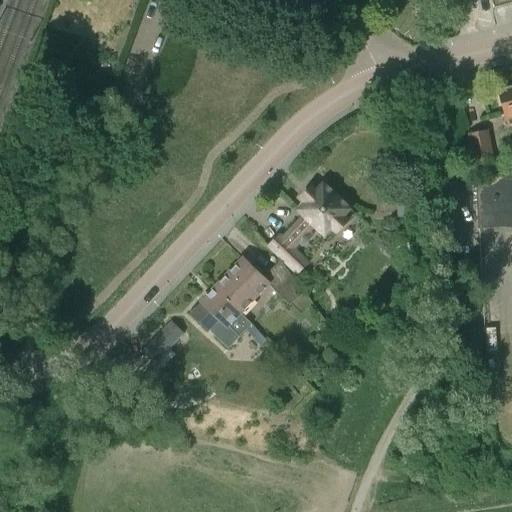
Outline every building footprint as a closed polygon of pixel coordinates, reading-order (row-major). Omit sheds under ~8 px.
[(511,88),(504,90),(502,93),(499,94),(508,128),(511,127),(511,88)] [(469,135),(475,167),(494,163),(488,131),(469,135)] [(511,174),(476,176),(479,229),(511,227),(511,174)] [(350,211),(323,185),(316,192),(311,188),(300,200),(305,204),(298,211),(303,217),(282,239),(279,235),(268,247),(298,277),(309,265),(294,251),(299,246),(303,250),(313,238),(310,234),(315,229),(325,239),(332,231),(337,236),(348,224),(343,219),(350,211)] [(396,185),(397,219),(413,219),(413,185),(396,185)] [(243,259),(218,287),(244,312),(246,310),(245,310),(252,303),(252,304),(261,295),(260,294),(265,288),(266,289),(269,285),(289,305),(304,292),(280,261),(263,278),(243,259)] [(218,287),(192,314),(210,331),(229,348),(252,324),(242,314),(244,312),(218,287)] [(171,323),(143,352),(155,363),(156,362),(163,368),(175,355),(169,349),(183,334),(171,323)]
